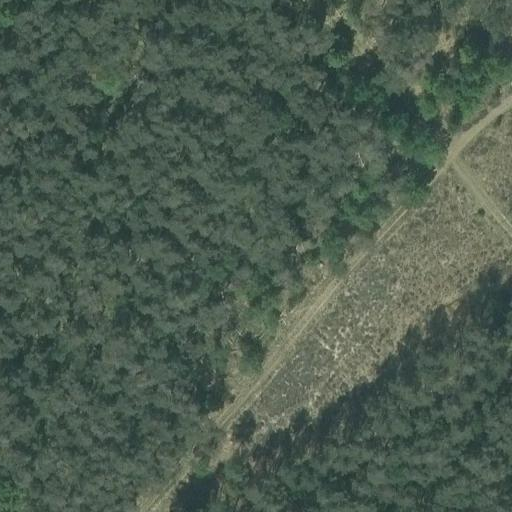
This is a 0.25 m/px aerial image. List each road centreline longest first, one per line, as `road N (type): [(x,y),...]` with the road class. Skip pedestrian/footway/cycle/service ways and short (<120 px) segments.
road 1 (track): [(511,99),(446,157),(131,511)]
road 2 (track): [(511,233),(319,0)]
